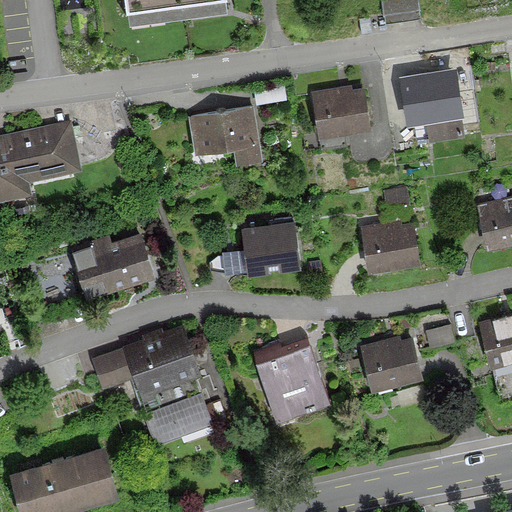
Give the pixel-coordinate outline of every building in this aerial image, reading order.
[(226,0),(124,0),(128,27),(228,13),(226,0)] [(382,0),(386,25),(422,20),(419,0),(382,0)] [(399,77),(407,127),(427,124),(429,142),(463,137),(460,118),(464,117),(456,68),(399,77)] [(285,85),(256,90),(259,104),(287,100),(285,85)] [(312,92),(319,140),(372,132),(366,89),(353,91),(352,86),(312,92)] [(190,118),(196,157),(236,151),(239,168),(263,164),(253,108),(190,118)] [(31,183),(83,172),(72,119),(0,133),(0,202),(33,195),(31,183)] [(385,190),(388,206),(411,203),(408,187),(385,190)] [(511,194),(476,203),(487,251),(511,245),(511,194)] [(362,226),(370,275),(421,267),(414,223),(404,225),(403,219),(362,226)] [(250,273),(250,278),(270,275),(269,265),(279,263),(281,273),(300,270),(293,221),(243,228),(246,250),(250,273)] [(71,246),(88,301),(157,280),(143,232),(112,241),(110,234),(71,246)] [(250,273),(246,250),(222,252),(223,255),(219,256),(211,263),(211,271),(226,272),(227,276),(250,273)] [(491,370),(494,369),(502,403),(511,400),(511,315),(480,323),(491,370)] [(149,414),(144,415),(156,446),(214,425),(197,381),(203,379),(183,325),(124,347),(149,414)] [(451,325),(426,331),(430,349),(455,343),(451,325)] [(360,345),(372,392),(422,379),(412,339),(402,341),(400,335),(360,345)] [(281,342),(252,353),(278,424),(330,405),(307,339),(283,348),(281,342)] [(122,347),(92,358),(104,391),(134,380),(122,347)] [(10,474),(21,511),(78,511),(119,500),(104,447),(10,474)]
